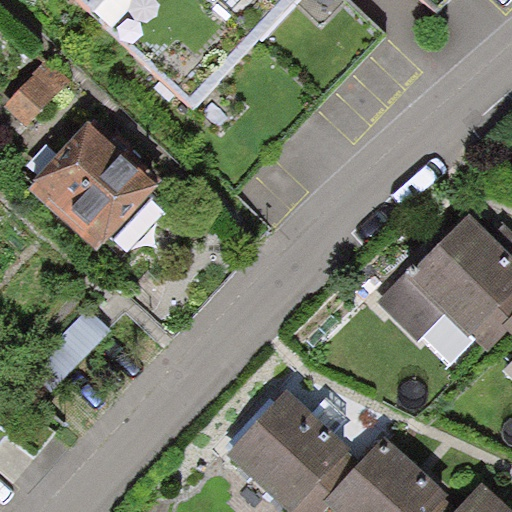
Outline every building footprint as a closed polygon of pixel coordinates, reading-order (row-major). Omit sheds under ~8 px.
[(354,0),(81,0),(122,38),(96,66),(239,201),(394,38),(354,0)] [(46,58),(3,108),(28,130),(72,79),(46,58)] [(90,123),(29,187),(96,251),(158,187),(90,123)] [(190,215),(112,297),(163,345),(241,263),(190,215)] [(509,331),(501,322),(511,310),(511,257),(471,215),(417,268),(412,263),(376,298),(417,339),(445,312),(470,338),(474,335),(489,350),(509,331)] [(511,310),(501,322),(509,331),(511,333),(511,310)] [(108,333),(86,311),(27,369),(49,392),(108,333)] [(327,511),(330,509),(326,505),(363,466),(350,454),(357,447),(287,387),(225,458),(286,511),(293,511),(327,511)] [(0,428),(0,444),(8,435),(0,428)] [(458,511),(459,511),(446,500),(451,495),(388,438),(363,466),(326,505),(330,509),(333,511),(458,511)] [(511,511),(511,509),(485,484),(459,511),(458,511),(511,511)]
